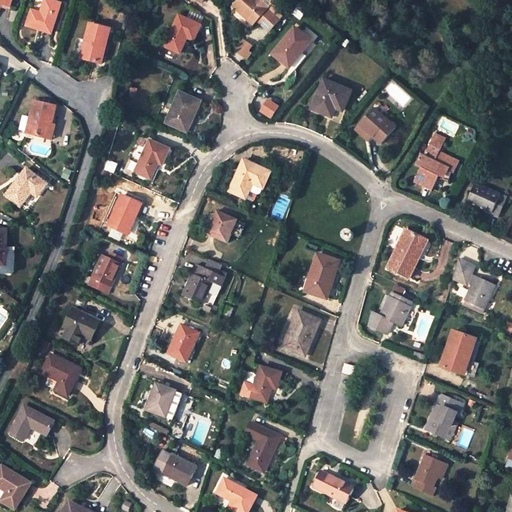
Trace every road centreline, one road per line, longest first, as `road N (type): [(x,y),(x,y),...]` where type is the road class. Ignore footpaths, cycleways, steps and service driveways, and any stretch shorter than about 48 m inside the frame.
road 1 (residential): [(168,511),(131,482),(112,425),(159,250),(210,137),(267,131),(345,163),(382,196)]
road 2 (residential): [(41,73),(89,109),(96,124),(46,279),(0,374)]
road 3 (residential): [(341,339),(315,440),(374,466),(406,367)]
road 4 (residential): [(382,196),(341,339)]
road 5 (residential): [(382,196),(511,253)]
